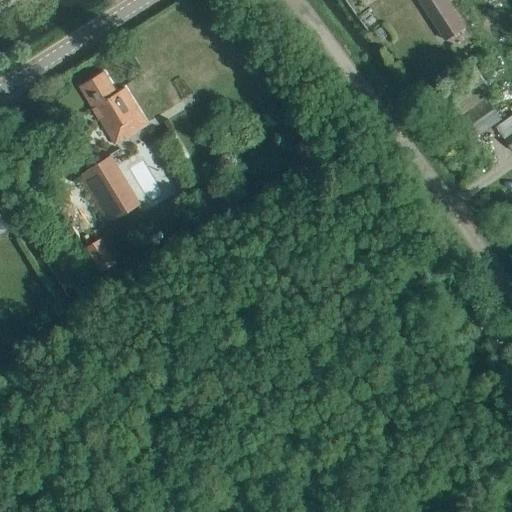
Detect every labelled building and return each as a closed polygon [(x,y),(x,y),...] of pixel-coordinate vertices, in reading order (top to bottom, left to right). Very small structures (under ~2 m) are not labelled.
[(418,0),(445,41),(465,28),(446,0),(418,0)] [(116,144),(149,125),(126,89),(117,95),(104,74),(81,89),(116,144)] [(488,100),(454,123),(469,143),(501,120),(488,100)] [(311,135),(298,145),(309,159),(322,150),(311,135)] [(109,222),(120,216),(119,213),(134,204),(135,207),(136,206),(108,161),(108,162),(109,164),(95,173),(93,171),(82,177),(109,222)] [(115,264),(101,240),(87,248),(101,272),(115,264)]
